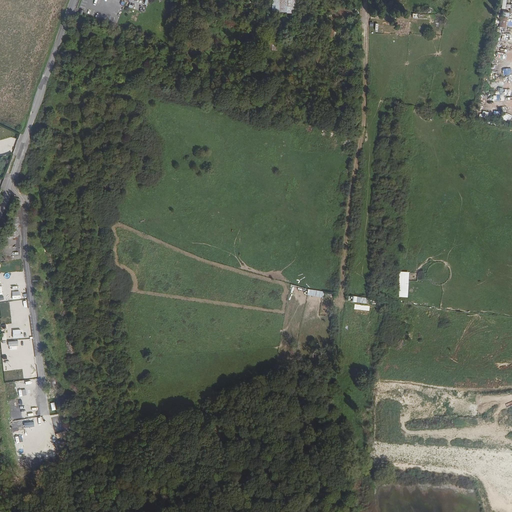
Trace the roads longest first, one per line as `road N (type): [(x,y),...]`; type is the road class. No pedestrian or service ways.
road 1 (track): [(342,343),(365,226),(372,129),(408,51)]
road 2 (unclassified): [(0,211),(73,0)]
